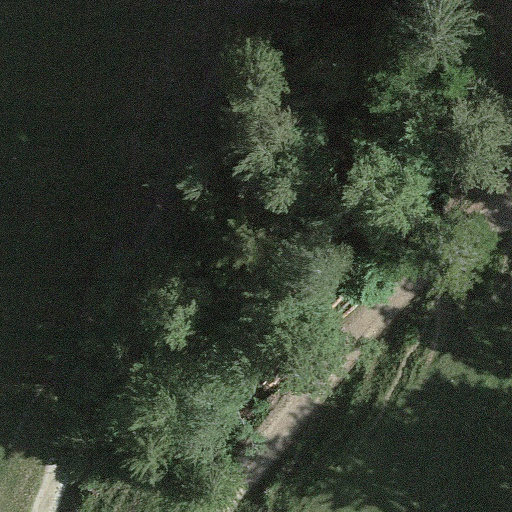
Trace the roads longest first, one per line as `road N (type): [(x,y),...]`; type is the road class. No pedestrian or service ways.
road 1 (track): [(237,0),(19,511)]
road 2 (track): [(225,511),(351,340),(511,216)]
